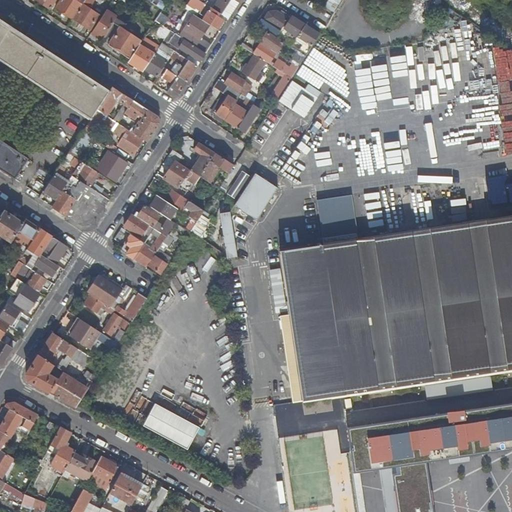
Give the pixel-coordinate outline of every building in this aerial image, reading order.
[(55,0),(56,0),(35,0),(36,0),(50,9),(55,0)] [(59,0),(55,7),(73,19),(84,0),(59,0)] [(93,0),(84,0),(73,19),(89,30),(99,15),(88,8),(93,0)] [(158,0),(152,0),(151,2),(162,9),(165,4),(158,0)] [(201,11),(205,4),(200,1),(198,0),(189,0),(187,3),(195,8),(196,7),(201,11)] [(227,18),(238,2),(234,0),(217,0),(212,8),(220,13),(227,18)] [(328,0),(325,6),(334,11),(340,0),(328,0)] [(217,17),(220,13),(212,8),(210,7),(204,16),(201,15),(199,18),(209,25),(217,30),(223,21),(217,17)] [(94,35),(101,40),(112,23),(116,18),(116,17),(106,10),(91,33),(94,35)] [(278,29),(280,30),(282,27),(287,19),(276,11),(268,12),(263,20),(278,30),(278,29)] [(155,22),(165,26),(169,17),(159,13),(155,22)] [(199,41),(209,25),(199,18),(193,14),(182,30),(199,41)] [(284,29),(297,37),(304,26),(291,17),(284,29)] [(125,25),(116,18),(112,23),(119,28),(108,45),(128,58),(140,40),(122,29),(125,25)] [(0,59),(89,118),(89,119),(90,120),(97,109),(108,92),(63,63),(67,57),(27,31),(24,37),(0,21),(0,59)] [(263,34),(266,31),(261,28),(254,23),(251,29),(259,35),(263,34)] [(264,23),(261,28),(266,31),(267,32),(271,27),(264,23)] [(304,42),(311,47),(319,35),(304,26),(297,37),(295,39),(301,43),(303,41),(304,42)] [(157,37),(163,40),(169,30),(164,27),(157,37)] [(297,37),(284,29),(282,27),(280,30),(278,34),(275,37),(283,42),(290,47),(295,39),(297,37)] [(178,48),(199,62),(205,53),(169,30),(163,40),(161,43),(166,46),(171,38),(181,45),(178,48)] [(280,47),(283,42),(275,37),(274,36),(267,32),(266,33),(260,42),(276,53),(279,54),(282,49),(280,47)] [(269,64),(276,53),(260,42),(253,53),(255,54),(266,61),(269,64)] [(311,47),(304,42),(298,52),(305,56),(311,47)] [(157,48),(170,57),(174,51),(166,46),(161,43),(157,48)] [(130,63),(143,71),(144,69),(154,54),(141,46),(130,63)] [(496,73),(509,72),(506,46),(494,47),(496,73)] [(295,53),(290,61),(292,63),(298,67),(305,56),(298,52),(291,47),(290,49),(295,53)] [(176,62),(181,55),(174,51),(170,57),(169,58),(176,62)] [(167,62),(154,54),(144,69),(157,77),(158,74),(163,67),(165,65),(167,62)] [(259,71),(266,61),(255,54),(248,65),(246,64),(241,71),(259,82),(264,74),(259,71)] [(181,55),(176,62),(179,64),(173,73),(186,82),(197,66),(181,55)] [(389,70),(405,68),(403,56),(372,60),(377,93),(392,91),(389,70)] [(292,63),(285,74),(291,78),(298,67),(292,63)] [(171,86),(167,92),(172,96),(179,94),(186,82),(173,73),(166,69),(163,67),(158,74),(161,77),(160,79),(171,86)] [(284,76),(271,96),(276,100),(291,78),(285,74),(276,69),(275,71),(284,76)] [(237,92),(244,82),(245,81),(231,72),(224,84),(237,92)] [(213,117),(222,123),(224,120),(235,104),(241,95),(237,92),(224,84),(218,80),(215,84),(224,90),(222,92),(224,94),(213,111),(216,113),(213,117)] [(292,80),(278,101),(304,118),(321,92),(308,84),(305,88),(292,80)] [(251,86),(244,82),(237,92),(241,95),(244,97),(251,86)] [(116,100),(128,108),(133,100),(112,86),(108,92),(97,109),(106,115),(116,100)] [(241,108),(235,104),(224,120),(237,128),(252,105),(253,103),(246,98),(241,108)] [(335,116),(341,107),(328,99),(323,109),(335,116)] [(137,127),(133,133),(147,142),(159,124),(158,116),(133,100),(128,108),(124,113),(138,122),(135,126),(137,127)] [(259,109),(252,105),(237,128),(244,132),(259,109)] [(511,106),(500,107),(502,127),(511,126),(511,121),(511,120),(511,106)] [(103,119),(106,115),(97,109),(90,120),(83,131),(91,137),(103,119)] [(114,126),(116,122),(106,115),(103,119),(114,126)] [(127,130),(127,129),(118,123),(116,122),(114,126),(110,131),(122,138),(117,145),(132,154),(142,140),(127,130)] [(511,131),(502,134),(504,143),(511,140),(511,131)] [(0,168),(14,178),(13,179),(15,179),(28,159),(27,158),(26,159),(0,141),(0,168)] [(109,143),(106,147),(114,152),(117,148),(109,143)] [(201,155),(191,170),(199,176),(214,153),(198,143),(193,150),(201,155)] [(190,160),(172,149),(168,156),(175,160),(185,167),(190,160)] [(68,163),(77,168),(81,161),(68,153),(56,172),(58,174),(60,171),(62,172),(68,163)] [(119,158),(120,156),(115,153),(108,164),(106,162),(100,171),(115,182),(127,163),(119,158)] [(217,165),(229,173),(233,166),(214,153),(199,176),(207,181),(217,165)] [(196,180),(199,176),(191,170),(185,167),(175,160),(163,178),(177,187),(186,173),(196,180)] [(80,170),(77,168),(71,176),(86,186),(89,188),(98,173),(85,164),(80,170)] [(277,188),(254,172),(234,204),(257,219),(277,188)] [(67,183),(54,175),(43,192),(56,200),(63,189),(67,183)] [(69,180),(83,190),(86,186),(71,176),(69,180)] [(86,186),(83,190),(78,198),(66,216),(82,226),(95,223),(109,201),(89,188),(86,186)] [(68,192),(63,189),(56,200),(51,206),(66,216),(78,198),(70,193),(72,191),(69,190),(68,192)] [(185,206),(189,200),(184,197),(173,190),(172,190),(165,201),(176,208),(181,212),(185,206)] [(157,196),(150,206),(169,219),(176,208),(165,201),(157,196)] [(339,396),(511,369),(511,218),(359,241),(351,196),(317,201),(324,246),(280,252),(282,270),(303,401),(339,396)] [(192,211),(189,216),(197,222),(204,211),(189,200),(185,206),(192,211)] [(144,205),(137,216),(153,226),(160,216),(144,205)] [(23,223),(4,211),(0,217),(0,235),(10,242),(23,223)] [(237,258),(230,213),(220,214),(227,260),(237,258)] [(144,231),(149,235),(154,228),(131,214),(124,226),(140,237),(144,231)] [(189,216),(182,227),(190,232),(197,222),(189,216)] [(30,238),(33,240),(40,229),(25,219),(23,223),(10,242),(18,247),(20,245),(23,241),(25,242),(28,241),(30,238)] [(161,232),(167,235),(171,230),(175,223),(169,219),(161,232)] [(208,224),(200,219),(192,230),(201,236),(208,224)] [(177,234),(181,227),(175,223),(171,230),(177,234)] [(119,242),(126,231),(121,228),(114,238),(119,242)] [(27,249),(39,257),(41,255),(43,251),(47,244),(52,237),(40,229),(33,240),(27,249)] [(120,250),(133,259),(134,258),(143,245),(144,243),(130,234),(120,250)] [(55,264),(67,246),(52,237),(47,244),(54,248),(50,255),(43,251),(41,255),(55,264)] [(54,248),(47,244),(43,251),(50,255),(54,248)] [(134,258),(146,267),(155,253),(143,245),(134,258)] [(49,280),(58,266),(55,264),(41,255),(39,257),(33,266),(31,269),(49,280)] [(155,256),(149,266),(160,274),(167,263),(155,256)] [(33,266),(21,258),(19,261),(31,269),(33,266)] [(31,279),(28,285),(38,292),(41,286),(47,290),(52,283),(49,280),(31,269),(19,261),(10,274),(16,277),(21,269),(27,274),(26,276),(31,279)] [(293,403),(303,401),(282,270),(271,272),(278,317),(279,317),(293,403)] [(90,282),(93,284),(95,280),(102,278),(119,289),(117,291),(120,293),(123,288),(103,275),(93,277),(90,282)] [(103,303),(110,308),(119,295),(120,293),(117,291),(119,289),(102,278),(95,280),(93,284),(87,292),(89,294),(90,294),(97,299),(103,303)] [(19,280),(13,289),(19,293),(13,302),(27,311),(39,293),(19,280)] [(124,299),(131,288),(126,285),(123,288),(120,293),(119,295),(124,299)] [(126,312),(124,310),(117,306),(114,310),(132,321),(147,298),(138,293),(135,298),(126,312)] [(96,301),(97,299),(90,294),(83,304),(96,313),(101,304),(96,301)] [(126,312),(135,298),(133,296),(124,310),(126,312)] [(17,318),(21,311),(6,302),(0,312),(0,318),(6,323),(22,333),(28,325),(17,318)] [(103,331),(110,335),(117,325),(124,329),(128,323),(114,313),(103,331)] [(80,319),(69,335),(90,349),(101,333),(80,319)] [(57,348),(72,357),(77,349),(52,333),(38,354),(49,361),(57,348)] [(6,337),(3,342),(6,344),(13,348),(16,343),(6,337)] [(0,364),(2,364),(13,348),(6,344),(0,352),(0,364)] [(48,372),(53,364),(49,361),(38,354),(26,373),(27,381),(49,393),(58,379),(48,372)] [(86,390),(61,374),(58,379),(49,393),(75,407),(86,390)] [(491,376),(445,383),(447,397),(493,390),(491,376)] [(271,383),(274,399),(286,397),(284,381),(271,383)] [(445,383),(425,386),(428,400),(447,397),(445,383)] [(511,401),(371,422),(372,431),(349,435),(350,446),(352,445),(354,471),(381,467),(405,464),(404,458),(431,454),(431,460),(487,452),(486,446),(511,441),(511,401)] [(29,420),(34,423),(38,415),(13,402),(7,404),(5,406),(10,409),(0,425),(0,431),(7,435),(10,437),(22,416),(27,419),(26,421),(28,422),(29,420)] [(154,403),(142,426),(187,451),(199,428),(154,403)] [(49,435),(55,424),(50,422),(44,433),(49,435)] [(371,422),(347,426),(349,435),(372,431),(371,422)] [(20,434),(26,437),(32,426),(30,424),(28,427),(25,425),(20,434)] [(50,465),(63,472),(64,470),(74,453),(75,451),(67,446),(69,443),(66,442),(71,433),(60,427),(47,450),(55,454),(50,465)] [(511,441),(486,446),(487,452),(511,447),(511,441)] [(0,479),(0,480),(13,458),(2,451),(0,450),(0,479)] [(81,457),(74,453),(64,470),(87,482),(88,480),(91,473),(97,463),(82,454),(81,457)] [(399,505),(434,500),(428,460),(431,460),(431,454),(404,458),(405,464),(381,467),(388,509),(399,508),(399,505)] [(119,466),(108,460),(101,456),(97,463),(91,473),(110,483),(119,466)] [(110,483),(91,473),(88,480),(106,490),(110,483)] [(109,493),(132,505),(136,498),(142,487),(119,475),(109,493)] [(149,488),(143,484),(142,487),(136,498),(142,501),(149,488)] [(147,510),(150,511),(156,511),(168,491),(161,487),(153,502),(152,501),(147,510)] [(33,491),(27,488),(23,494),(31,497),(33,491)] [(89,495),(90,493),(83,489),(70,511),(94,511),(92,510),(93,509),(86,505),(91,497),(89,495)] [(21,503),(33,507),(35,499),(31,497),(23,494),(21,503)] [(176,510),(178,511),(184,511),(190,501),(183,497),(176,510)] [(33,507),(45,511),(47,503),(35,499),(33,507)] [(435,511),(434,500),(399,505),(399,508),(388,509),(387,511),(435,511)]
